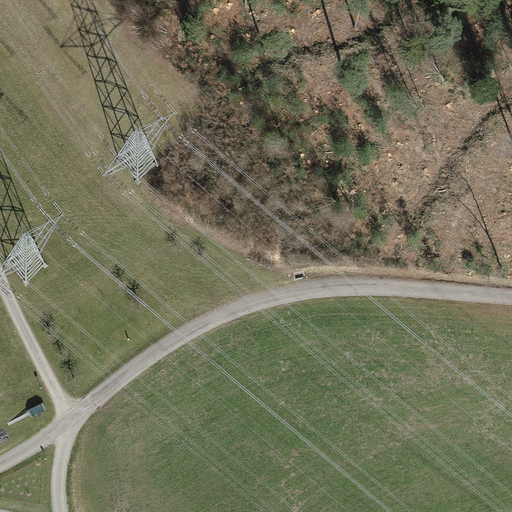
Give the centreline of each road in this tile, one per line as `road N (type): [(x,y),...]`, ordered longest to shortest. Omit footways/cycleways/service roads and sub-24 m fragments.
road 1 (unclassified): [(71,420),(161,348),(264,299),(385,287),(511,296)]
road 2 (track): [(0,278),(71,420)]
